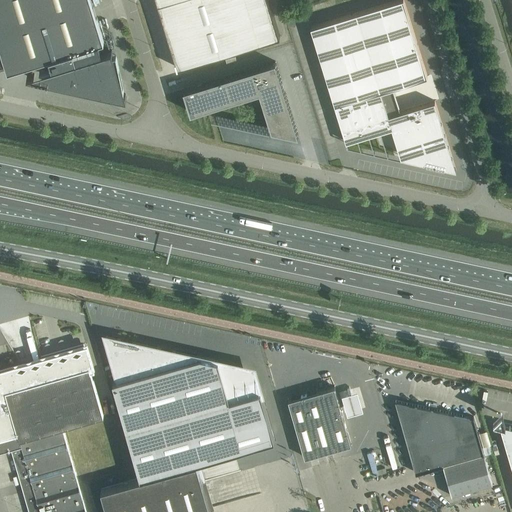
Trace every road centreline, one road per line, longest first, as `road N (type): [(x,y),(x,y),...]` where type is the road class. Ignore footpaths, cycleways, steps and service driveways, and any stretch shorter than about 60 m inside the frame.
road 1 (motorway): [(511,289),(0,179)]
road 2 (motorway): [(0,204),(511,314)]
road 3 (secondary): [(0,251),(511,356)]
road 4 (unclassified): [(158,141),(488,211)]
road 5 (unclassified): [(427,0),(488,211)]
road 6 (unknown): [(324,176),(287,53),(201,74)]
road 7 (unclassified): [(0,105),(158,141)]
road 8 (unclassified): [(158,141),(155,96),(126,0)]
